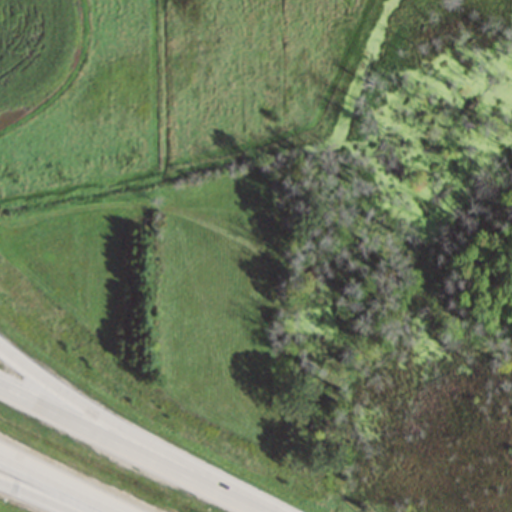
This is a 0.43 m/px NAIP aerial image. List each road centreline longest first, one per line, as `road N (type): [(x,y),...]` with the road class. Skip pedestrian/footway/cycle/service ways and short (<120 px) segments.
road 1 (trunk): [(259,511),(0,388)]
road 2 (trunk): [(192,479),(0,348)]
road 3 (trunk): [(0,457),(117,511)]
